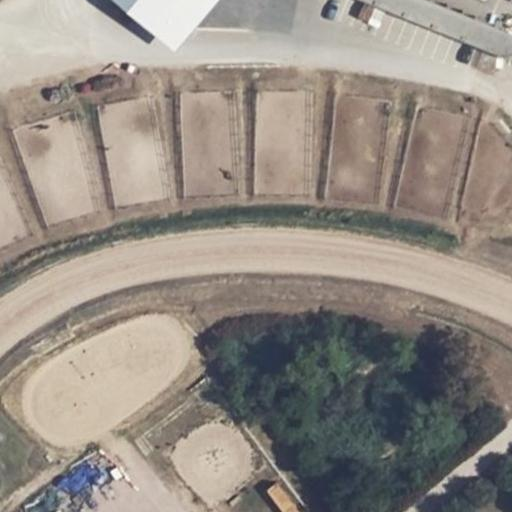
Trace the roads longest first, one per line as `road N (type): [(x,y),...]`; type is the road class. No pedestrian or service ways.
road 1 (track): [(0,39),(341,45),(511,73)]
road 2 (unknown): [(161,269),(267,254),(356,263),(444,282),(511,310)]
